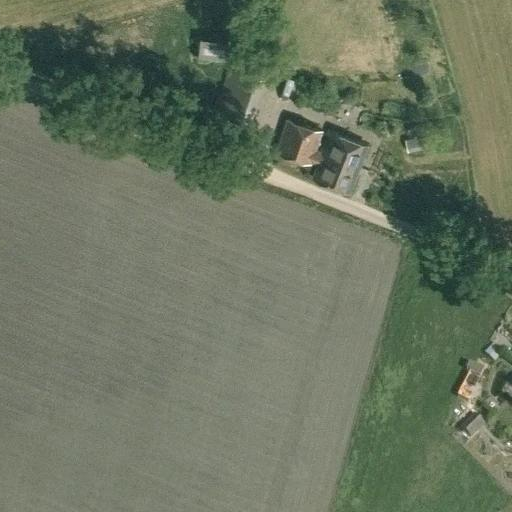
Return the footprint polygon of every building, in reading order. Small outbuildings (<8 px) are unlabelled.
[(184,35),(182,54),(228,58),(229,39),(184,35)] [(238,66),(231,87),(254,95),(260,74),(238,66)] [(349,191),(368,144),(329,129),(321,150),(315,148),(321,129),(287,118),(276,150),(310,162),(311,160),(317,162),(312,176),(349,191)] [(428,145),(423,124),(407,127),(409,138),(406,139),(407,149),(428,145)] [(495,343),(485,354),(494,362),(504,352),(495,343)] [(482,409),(465,421),(472,432),(489,420),(482,409)]
